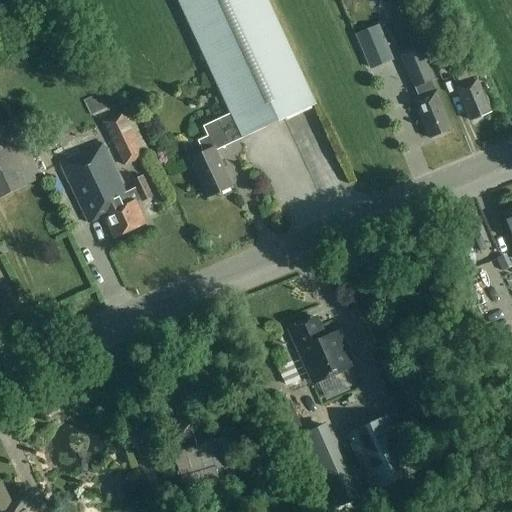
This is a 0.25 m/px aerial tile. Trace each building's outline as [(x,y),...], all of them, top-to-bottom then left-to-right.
[(177,0),(242,140),(317,106),(268,0),(177,0)] [(356,35),(370,68),(383,62),(376,44),(385,40),(379,25),(356,35)] [(422,35),(434,64),(449,58),(440,37),(436,38),(433,30),(422,35)] [(64,140),(101,115),(76,78),(54,93),(21,43),(4,54),(37,103),(38,102),(64,140)] [(429,139),(452,129),(436,91),(435,91),(431,81),(435,79),(421,47),(400,55),(414,88),(417,87),(421,96),(412,99),(429,139)] [(490,112),(476,78),(471,68),(455,75),(460,85),(455,87),(470,121),(490,112)] [(103,122),(124,166),(149,154),(128,110),(103,122)] [(207,198),(232,186),(214,149),(228,143),(217,119),(202,126),(206,136),(197,140),(203,152),(189,158),(207,198)] [(13,122),(0,127),(0,198),(40,180),(13,122)] [(114,238),(145,223),(135,201),(140,199),(142,204),(152,199),(141,177),(131,181),(135,190),(126,195),(104,147),(62,166),(89,223),(104,216),(114,238)] [(511,208),(499,214),(511,245),(511,208)] [(505,254),(495,258),(500,270),(510,266),(505,254)] [(492,288),(478,294),(486,316),(501,310),(492,288)] [(313,385),(355,366),(339,329),(325,334),(317,315),(288,328),(313,385)] [(189,380),(176,350),(149,361),(157,381),(154,383),(178,439),(212,424),(193,378),(189,380)] [(291,361),(277,367),(285,387),(300,381),(291,361)] [(136,407),(141,418),(152,414),(148,402),(136,407)] [(415,473),(389,414),(344,434),(371,493),(415,473)] [(326,424),(298,436),(299,438),(311,466),(331,510),(335,508),(353,500),(358,498),(326,424)] [(171,475),(182,471),(174,449),(163,453),(171,475)] [(141,510),(141,511),(152,511),(137,470),(126,474),(129,483),(122,486),(129,503),(134,502),(141,510)] [(34,511),(28,498),(13,505),(2,483),(0,483),(0,511),(34,511)]
